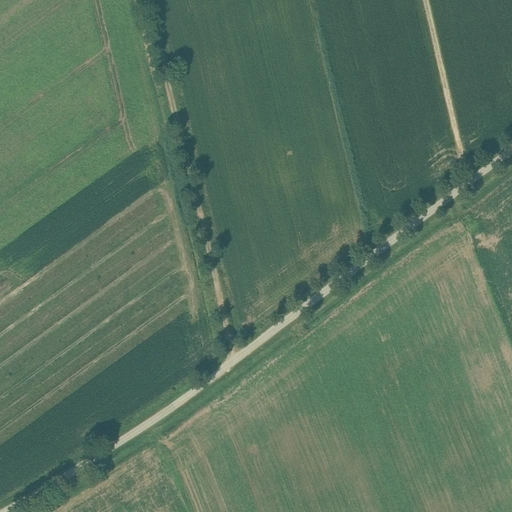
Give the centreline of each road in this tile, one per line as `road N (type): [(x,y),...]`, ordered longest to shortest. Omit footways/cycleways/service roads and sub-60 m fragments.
road 1 (unclassified): [(10,511),(124,441),(511,151)]
road 2 (track): [(234,358),(145,0)]
road 3 (track): [(425,0),(460,146)]
